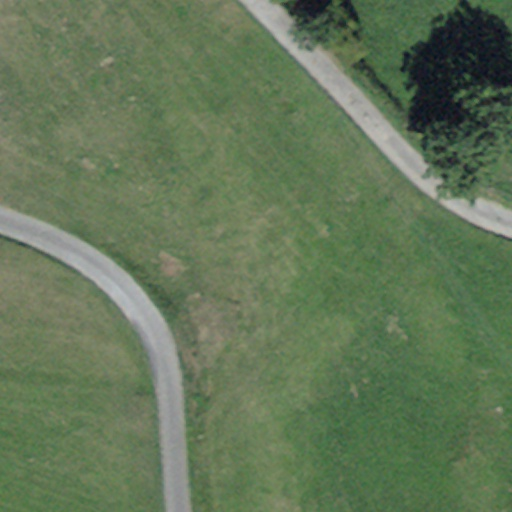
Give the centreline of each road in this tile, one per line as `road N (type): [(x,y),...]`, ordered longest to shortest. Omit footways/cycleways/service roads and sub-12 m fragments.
road 1 (unclassified): [(178,511),(166,367),(151,324),(83,257),(0,218)]
road 2 (unclassified): [(257,0),(418,170),(475,211),(511,223)]
